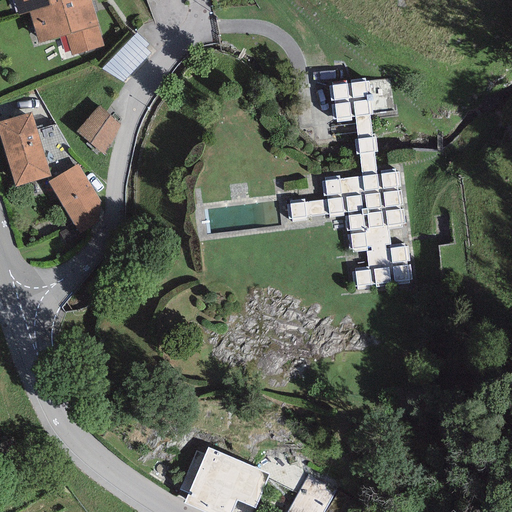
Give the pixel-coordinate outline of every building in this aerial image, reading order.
[(12,0),(18,16),(28,13),(57,4),(55,0),(12,0)] [(28,13),(38,43),(65,35),(71,56),(105,46),(90,0),(55,0),(57,4),(28,13)] [(124,85),(156,53),(140,37),(108,68),(124,85)] [(388,79),(329,86),(333,122),(354,120),(357,139),(353,140),(355,154),(359,154),(361,173),(321,178),(323,196),(285,201),(288,223),(346,217),(354,289),(412,283),(407,243),(390,245),(388,229),(405,227),(405,223),(398,171),(374,174),(372,153),(376,152),(374,138),(372,138),(370,115),(392,113),(388,79)] [(100,106),(75,132),(104,154),(120,125),(100,106)] [(32,112),(0,121),(0,138),(14,187),(51,177),(32,112)] [(79,164),(48,182),(79,234),(97,224),(99,201),(79,164)] [(253,511),(269,474),(208,448),(186,503),(206,511),(253,511)] [(308,476),(292,511),(325,511),(336,488),(308,476)]
